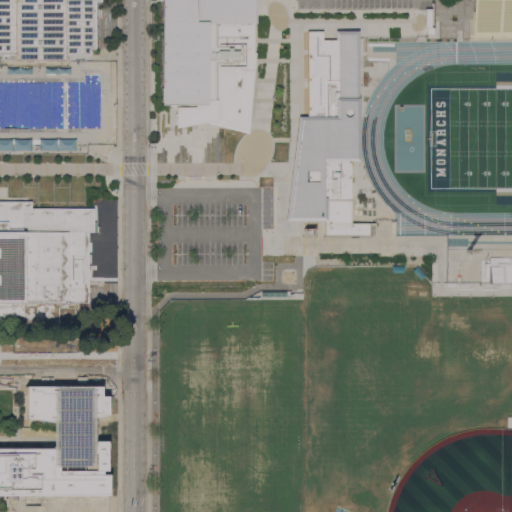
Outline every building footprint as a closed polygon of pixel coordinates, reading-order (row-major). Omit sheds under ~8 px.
[(0,0),(100,0),(101,5),(95,5),(95,51),(89,51),(89,55),(69,55),(69,61),(63,61),(14,61),(7,61),(7,55),(0,55),(0,0)] [(161,0),(255,0),(255,23),(253,23),(252,51),(255,52),(248,133),(206,122),(175,128),(173,106),(161,105),(161,0)] [(511,38),(474,38),(474,0),(511,0),(511,38)] [(306,31),(321,31),(321,39),(334,40),(334,31),(357,31),(357,161),(347,161),(347,162),(349,162),(349,200),(348,200),(325,200),(324,220),(323,220),(284,220),(288,193),(296,116),(306,116),(306,31)] [(325,200),(348,200),(348,223),(367,223),(367,235),(323,236),(323,220),(324,220),(325,200)] [(88,232),(88,303),(67,303),(67,308),(58,308),(58,326),(2,326),(0,326),(0,202),(21,203),(21,202),(31,202),(31,209),(93,209),(93,222),(96,222),(96,232),(88,232)] [(314,229),(314,235),(316,235),(316,238),(301,238),(301,236),(304,236),(304,230),(314,229)] [(511,283),(489,283),(488,258),(511,257),(511,283)] [(14,494),(14,503),(5,503),(5,495),(0,495),(0,449),(50,449),(50,442),(50,422),(24,418),(24,386),(99,386),(99,396),(105,396),(105,415),(93,415),(93,424),(93,441),(105,441),(105,470),(99,470),(99,474),(107,474),(107,494),(14,494)] [(211,496),(211,499),(212,499),(212,501),(211,501),(211,504),(182,503),(182,501),(181,501),(181,499),(182,499),(182,496),(211,496)]
